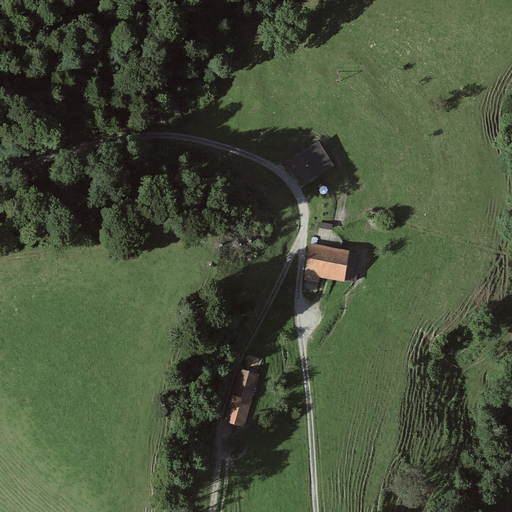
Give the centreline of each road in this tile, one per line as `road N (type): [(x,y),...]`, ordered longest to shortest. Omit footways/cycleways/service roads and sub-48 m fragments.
road 1 (track): [(317,511),(298,301),(304,201),(292,185),(268,166),(181,138),(119,137),(0,172)]
road 2 (track): [(217,425),(237,363),(305,241)]
